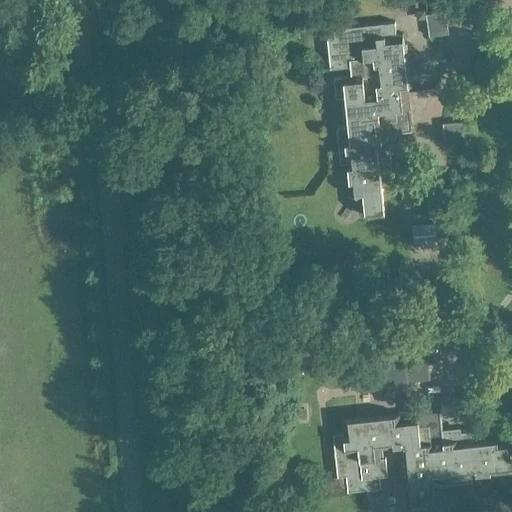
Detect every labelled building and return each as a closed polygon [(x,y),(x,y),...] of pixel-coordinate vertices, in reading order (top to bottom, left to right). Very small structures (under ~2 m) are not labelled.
[(445,11),(427,14),(430,36),(448,34),(445,11)] [(373,24),(326,30),(330,68),(339,67),(351,66),(352,74),(335,76),(337,97),(346,96),(349,126),(337,127),(341,164),(348,163),(350,195),(364,193),(366,218),(385,216),(381,172),(392,170),(390,146),(394,145),(398,133),(414,131),(403,33),(396,34),(395,23),(373,24)] [(443,124),(446,145),(465,143),(463,122),(443,124)] [(438,245),(436,223),(413,225),(415,248),(438,245)] [(386,384),(430,380),(428,361),(384,365),(386,384)] [(333,434),(337,467),(338,476),(346,476),(348,492),(381,488),(379,476),(388,475),(386,457),(381,457),(380,449),(401,447),(404,478),(408,508),(427,506),(439,505),(436,486),(473,481),(472,476),(511,471),(511,440),(501,442),(501,439),(475,442),(473,431),(461,432),(460,428),(443,430),(441,410),(343,420),(344,433),(333,434)]
